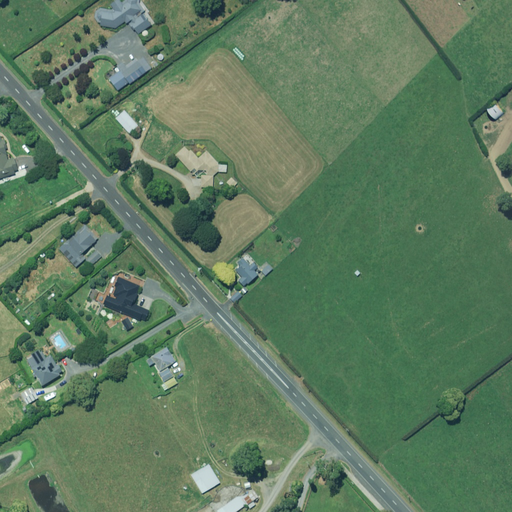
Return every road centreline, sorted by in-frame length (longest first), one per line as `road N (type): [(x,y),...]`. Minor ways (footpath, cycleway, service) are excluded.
road 1 (tertiary): [(0,72),(397,511)]
road 2 (track): [(267,511),(264,490),(201,447),(171,412),(173,394),(191,397),(195,431)]
